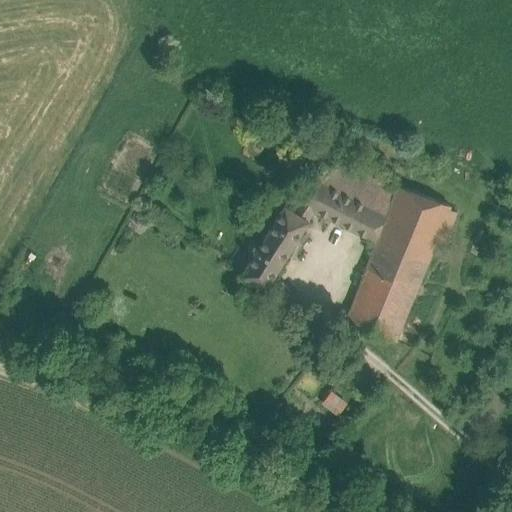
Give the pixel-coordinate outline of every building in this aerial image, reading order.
[(330,159),(320,180),(353,197),(358,188),(380,199),(376,208),(386,213),(394,191),(330,159)] [(320,180),(310,175),(297,201),(298,201),(314,209),(376,240),(386,213),(376,208),(353,197),(320,180)] [(396,191),(379,236),(429,258),(436,241),(443,244),(456,212),(449,209),(450,205),(399,184),(396,191)] [(353,197),(376,208),(380,199),(358,188),(353,197)] [(314,209),(298,201),(293,210),(308,219),(314,209)] [(286,205),(242,274),(266,289),(309,220),(308,219),(293,210),(286,205)] [(429,258),(379,236),(347,320),(396,340),(429,258)] [(332,394),(325,403),(337,412),(344,403),(332,394)] [(485,429),(502,411),(489,400),(473,418),(485,429)]
